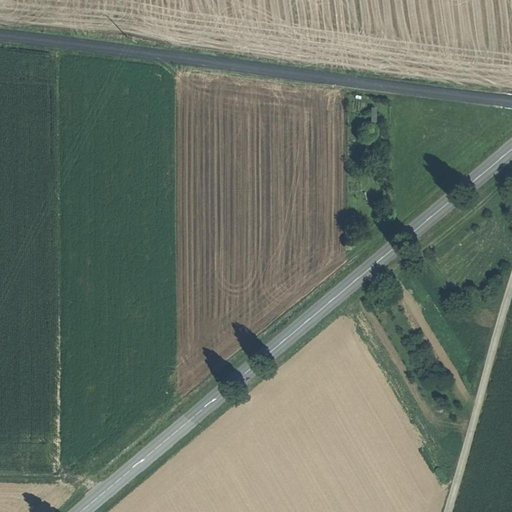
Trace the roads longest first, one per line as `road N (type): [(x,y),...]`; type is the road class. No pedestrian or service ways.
road 1 (secondary): [(80,511),(511,147)]
road 2 (tertiary): [(511,102),(0,35)]
road 3 (track): [(446,511),(511,289)]
